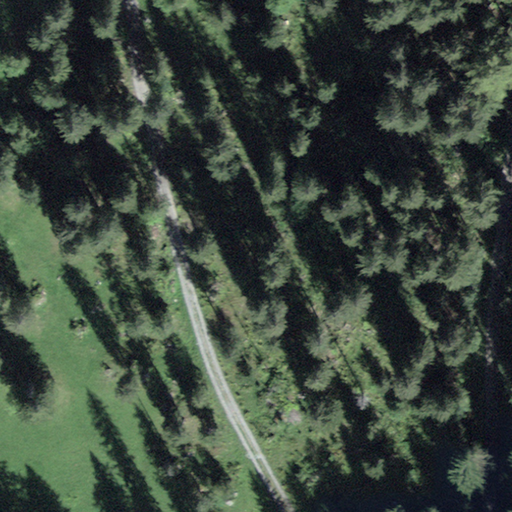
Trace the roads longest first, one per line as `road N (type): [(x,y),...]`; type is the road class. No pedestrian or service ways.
road 1 (track): [(289,511),(208,357),(144,101),(128,0)]
road 2 (track): [(511,163),(497,267),(489,511)]
